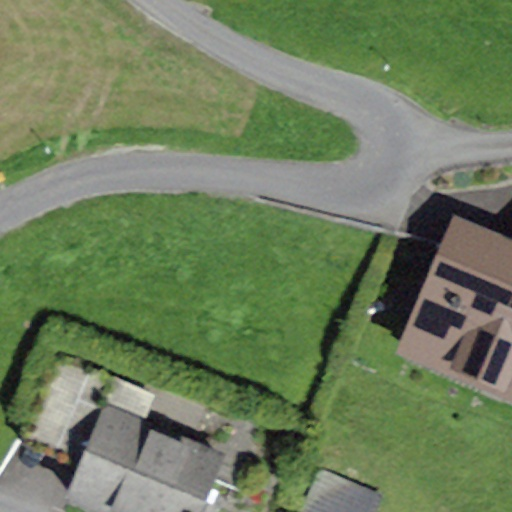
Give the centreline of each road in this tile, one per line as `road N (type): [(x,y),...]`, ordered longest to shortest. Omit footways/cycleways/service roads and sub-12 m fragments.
road 1 (residential): [(0,218),(79,182),(115,176),(355,183),(374,179),(391,149)]
road 2 (residential): [(391,149),(386,130),(353,103),(234,51),(155,0)]
road 3 (residential): [(391,149),(511,145)]
